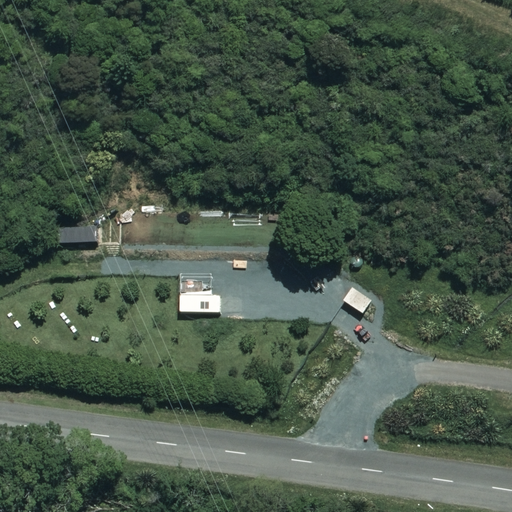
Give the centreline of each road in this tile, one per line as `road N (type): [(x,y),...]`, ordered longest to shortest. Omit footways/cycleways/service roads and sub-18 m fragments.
road 1 (unclassified): [(511,491),(0,422)]
road 2 (track): [(329,464),(355,411),(406,372),(511,380)]
